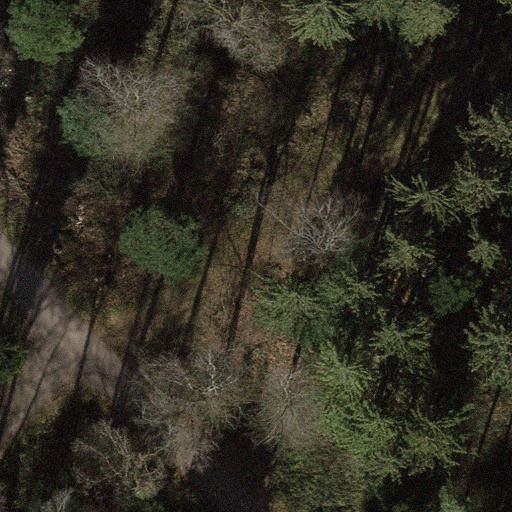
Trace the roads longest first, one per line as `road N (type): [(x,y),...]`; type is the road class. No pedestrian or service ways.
road 1 (track): [(85,369),(469,56),(511,40)]
road 2 (track): [(0,272),(226,511)]
